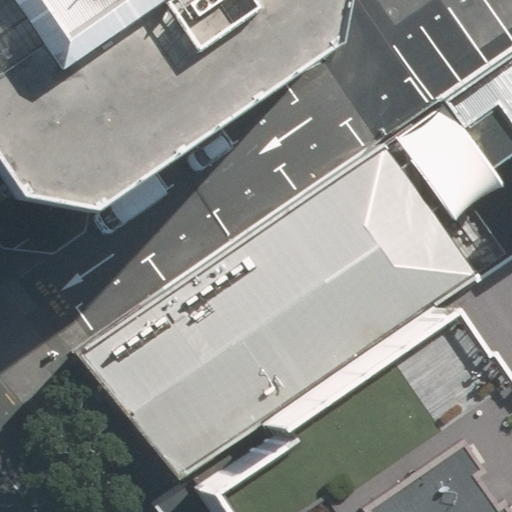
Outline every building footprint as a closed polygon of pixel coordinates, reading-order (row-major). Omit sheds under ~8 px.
[(87,213),(327,48),(337,0),(0,0),(0,179),(15,199),(87,213)] [(511,0),(356,0),(400,48),(438,91),(511,41),(511,0)] [(511,41),(438,91),(383,127),(443,217),(500,179),(488,161),(511,145),(511,41)] [(469,279),(374,145),(80,351),(174,485),(197,468),(469,279)] [(511,511),(511,249),(469,279),(197,468),(227,511),(511,511)]
